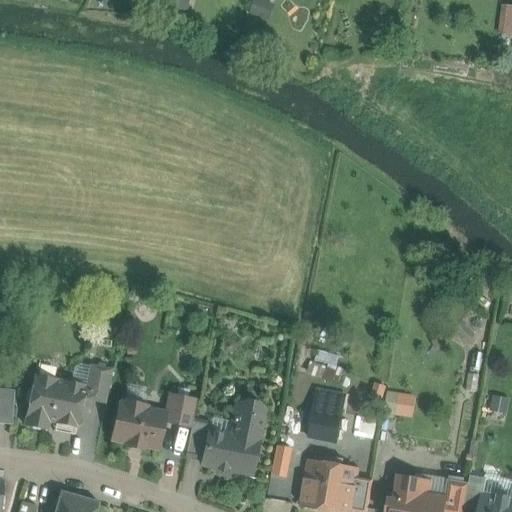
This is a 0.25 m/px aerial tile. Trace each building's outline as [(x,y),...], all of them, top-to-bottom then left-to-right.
[(113,370),(89,365),(85,387),(83,401),(106,405),(113,370)] [(311,374),(324,379),(328,370),(315,365),(311,374)] [(341,374),(328,370),(324,379),(337,384),(341,374)] [(341,374),(337,384),(350,388),(353,379),(341,374)] [(85,387),(35,377),(32,389),(27,392),(26,401),(29,406),(25,426),(47,430),(49,422),(56,424),(76,428),(77,428),(83,401),(85,387)] [(385,388),(375,385),(371,397),(381,400),(385,388)] [(14,392),(0,390),(0,424),(12,426),(14,392)] [(417,395),(394,391),(390,412),(414,416),(417,395)] [(346,398),(316,392),(307,436),(337,442),(346,398)] [(197,401),(169,395),(165,415),(163,423),(191,428),(193,421),(197,401)] [(146,407),(123,403),(122,407),(119,406),(112,440),(128,443),(128,446),(143,449),(144,446),(158,449),(163,423),(165,415),(145,411),(146,407)] [(210,432),(209,432),(203,460),(202,466),(216,469),(216,472),(228,474),(229,471),(245,475),(248,460),(254,461),(263,419),(260,414),(256,411),(246,409),(241,411),(237,413),(236,414),(233,413),(232,423),(235,424),(232,437),(210,432)] [(212,425),(193,421),(191,428),(186,456),(203,460),(209,432),(210,432),(212,425)] [(56,424),(55,432),(74,436),(76,428),(56,424)] [(288,478),(292,447),(275,445),(271,476),(288,478)] [(248,460),(245,475),(251,476),(254,461),(248,460)] [(360,472),(307,464),(299,511),(353,511),(358,485),(360,472)] [(486,480),(470,476),(469,484),(465,508),(479,511),(483,493),(486,480)] [(424,482),(398,478),(395,500),(394,500),(388,503),(387,511),(443,511),(445,499),(444,499),(422,495),(424,482)] [(469,484),(447,480),(444,499),(445,499),(443,511),(464,511),(465,508),(469,484)] [(367,511),(371,487),(358,485),(353,511),(367,511)] [(58,500),(55,511),(75,511),(79,498),(61,493),(58,500)] [(511,499),(483,493),(479,511),(478,511),(511,511),(511,509),(511,499)] [(75,511),(95,511),(97,507),(98,503),(79,498),(75,511)] [(55,511),(58,500),(52,499),(48,511),(55,511)] [(19,511),(35,511),(37,507),(22,503),(19,511)]
